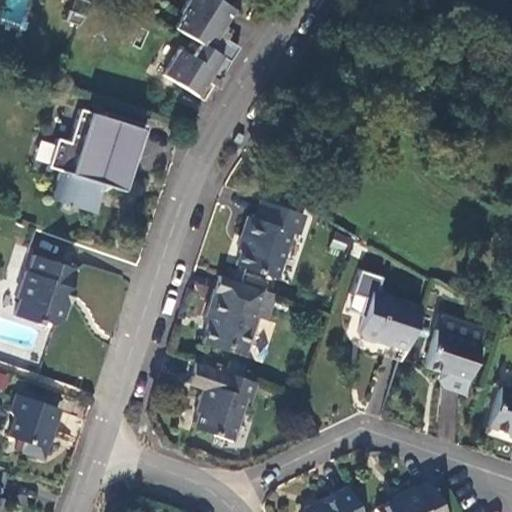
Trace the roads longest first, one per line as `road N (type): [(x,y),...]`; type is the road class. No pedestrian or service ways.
road 1 (residential): [(300,0),(216,147),(146,306),(100,441)]
road 2 (residential): [(230,496),(302,452),(393,440),(440,454)]
road 3 (residential): [(100,441),(216,481),(230,496)]
